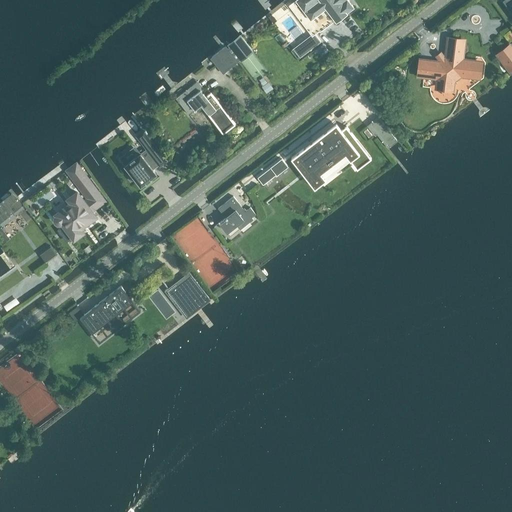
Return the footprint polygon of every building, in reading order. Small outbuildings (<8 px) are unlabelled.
[(354,6),(348,0),(296,0),(320,31),(333,21),(335,23),(336,22),(334,21),(338,18),(339,20),(340,19),(339,19),(347,13),(346,12),(354,6)] [(511,0),(502,0),(511,13),(511,0)] [(321,42),(314,33),(293,49),(300,58),(321,42)] [(253,51),(240,36),(228,45),(241,61),(253,51)] [(479,72),(480,67),(476,61),(462,59),(464,45),(459,39),(449,38),(447,48),(450,52),(434,64),(431,61),(421,60),(420,70),(424,76),(438,77),(438,82),(442,88),(448,88),(453,84),(454,80),(460,75),(474,76),(479,72)] [(510,70),(511,67),(511,46),(511,45),(498,55),(510,70)] [(212,57),(225,73),(237,62),(224,47),(212,57)] [(268,81),(262,86),(267,93),(274,87),(268,81)] [(223,134),(236,124),(211,92),(206,96),(201,90),(192,97),(187,90),(176,98),(188,114),(194,109),(195,111),(202,106),(223,134)] [(378,116),(367,125),(375,136),(377,134),(388,148),(398,141),(378,116)] [(302,149),(292,158),(298,166),(300,165),(307,173),(315,183),(323,177),(350,157),(357,165),(369,156),(357,140),(357,139),(347,126),(342,130),(336,123),(302,149)] [(144,130),(137,136),(147,149),(154,144),(144,130)] [(160,166),(167,161),(159,150),(152,156),(146,160),(141,153),(136,157),(136,156),(130,161),(125,165),(131,173),(129,174),(133,180),(135,178),(141,186),(146,182),(146,183),(153,178),(152,177),(157,174),(151,166),(157,162),(160,166)] [(288,166),(282,159),(258,177),(263,185),(277,174),(288,166)] [(96,216),(92,211),(105,201),(77,163),(67,170),(79,186),(81,185),(90,197),(85,201),(78,192),(69,198),(72,202),(65,208),(65,207),(56,213),(57,214),(58,215),(57,216),(56,217),(56,219),(56,220),(57,221),(58,222),(59,223),(60,223),(61,223),(62,222),(63,222),(75,238),(83,232),(80,228),(82,227),(86,224),(87,222),(88,223),(96,217),(96,216)] [(252,217),(256,214),(250,207),(246,210),(244,207),(243,208),(233,196),(221,206),(228,216),(220,222),(227,232),(237,224),(240,229),(253,219),(252,217)] [(46,262),(57,254),(50,245),(40,253),(46,262)] [(191,275),(170,291),(189,316),(210,301),(191,275)] [(123,294),(126,291),(122,286),(81,317),(90,330),(109,315),(119,327),(138,312),(123,294)]
